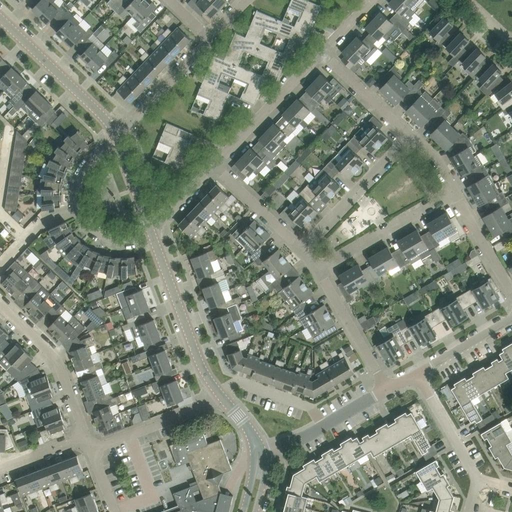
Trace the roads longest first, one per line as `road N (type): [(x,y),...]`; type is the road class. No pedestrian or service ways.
road 1 (tertiary): [(223,399),(198,358),(151,232)]
road 2 (residential): [(91,448),(56,359),(0,304)]
road 3 (tertiary): [(114,137),(99,111),(0,18)]
road 4 (residential): [(317,272),(452,191)]
road 5 (residential): [(302,248),(410,135)]
road 6 (residential): [(215,166),(323,53)]
road 7 (tertiary): [(256,448),(301,438),(385,389)]
road 8 (residential): [(223,399),(91,448)]
road 9 (residential): [(114,137),(208,39)]
road 10 (residential): [(385,389),(317,272)]
road 11 (residential): [(477,480),(417,371)]
